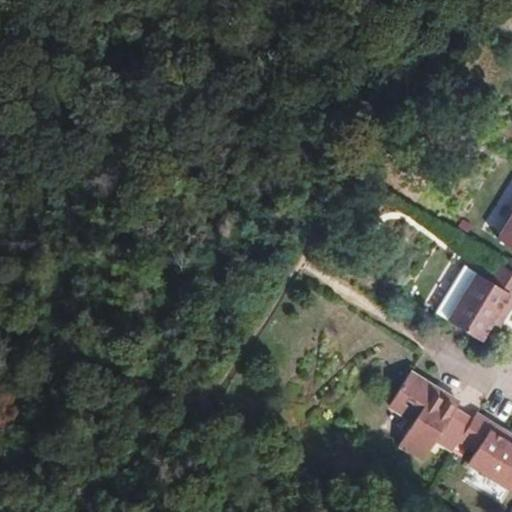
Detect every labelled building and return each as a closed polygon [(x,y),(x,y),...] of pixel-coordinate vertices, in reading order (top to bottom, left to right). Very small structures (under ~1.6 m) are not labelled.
[(511,205),(496,232),(511,241),(511,205)] [(511,267),(497,259),(494,263),(511,272),(511,267)] [(446,314),(479,333),(489,315),(497,303),(507,308),(511,299),(511,272),(494,263),(486,275),(474,268),(446,314)] [(499,321),(507,308),(497,303),(489,315),(499,321)] [(452,410),(457,401),(406,370),(385,403),(410,419),(394,443),(421,459),(432,441),(449,452),(456,439),(468,420),(452,410)] [(511,488),(511,443),(502,438),(507,431),(474,411),(468,420),(456,439),(474,450),(466,461),(511,488)] [(511,433),(507,431),(502,438),(511,443),(511,433)]
